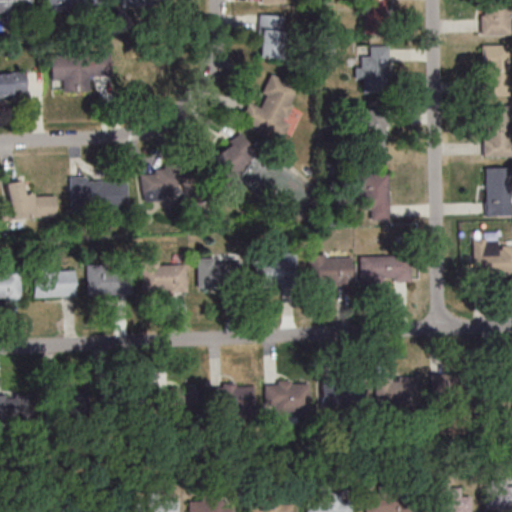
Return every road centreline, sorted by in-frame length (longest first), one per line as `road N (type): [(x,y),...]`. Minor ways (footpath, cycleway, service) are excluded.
road 1 (residential): [(511,325),(0,347)]
road 2 (residential): [(436,326),(430,0)]
road 3 (residential): [(216,0),(205,79),(167,118),(118,136),(0,141)]
